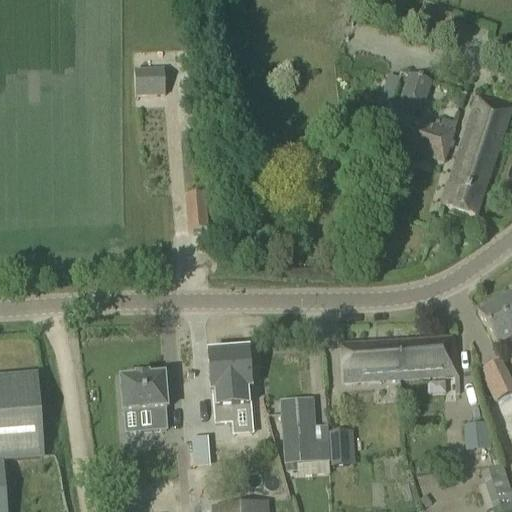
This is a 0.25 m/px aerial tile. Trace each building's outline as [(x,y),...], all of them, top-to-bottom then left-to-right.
[(423,10),(421,28),(450,32),(452,13),(423,10)] [(162,72),(133,73),(134,100),(163,99),(162,72)] [(421,115),(430,87),(431,84),(407,77),(397,108),(401,109),(398,118),(396,117),(386,147),(417,157),(419,150),(445,158),(455,126),(441,122),(438,131),(411,122),(414,112),(421,115)] [(292,99),(290,105),(293,111),(298,113),(304,111),(306,105),(304,99),(298,97),(292,99)] [(477,98),(441,208),(474,219),(511,108),(477,98)] [(207,233),(206,213),(204,197),(184,198),(187,234),(207,233)] [(511,337),(511,294),(476,315),(486,333),(495,347),(511,337)] [(455,379),(454,361),(452,341),(396,345),(399,382),(455,379)] [(399,382),(396,345),(340,348),(342,386),(399,382)] [(210,395),(217,394),(242,393),(249,392),(246,354),(207,357),(210,395)] [(511,392),(499,365),(480,374),(495,404),(511,395),(511,392)] [(132,382),(119,383),(122,417),(123,416),(137,415),(138,436),(165,433),(165,426),(164,413),(165,413),(163,379),(147,381),(147,379),(135,380),(135,382),(132,382)] [(42,461),(35,380),(0,382),(0,511),(5,511),(2,464),(42,461)] [(326,429),(315,430),(313,414),(306,415),(305,403),(279,405),(284,468),(329,465),(326,429)] [(253,438),(252,406),(196,408),(197,440),(253,438)] [(464,452),(488,450),(486,425),(462,426),(464,452)] [(346,436),(328,437),(331,470),(348,469),(346,436)] [(207,440),(190,441),(191,452),(208,450),(207,440)] [(491,454),(485,456),(491,472),(497,470),(491,454)]
